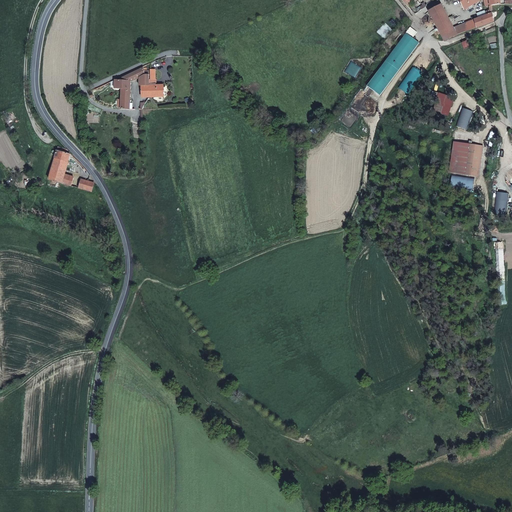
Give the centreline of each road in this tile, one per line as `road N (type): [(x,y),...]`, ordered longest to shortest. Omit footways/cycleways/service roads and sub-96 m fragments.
road 1 (secondary): [(55,0),(41,29),(37,98),(107,193),(130,256),(92,409),(89,511)]
road 2 (track): [(502,20),(442,48),(511,131)]
